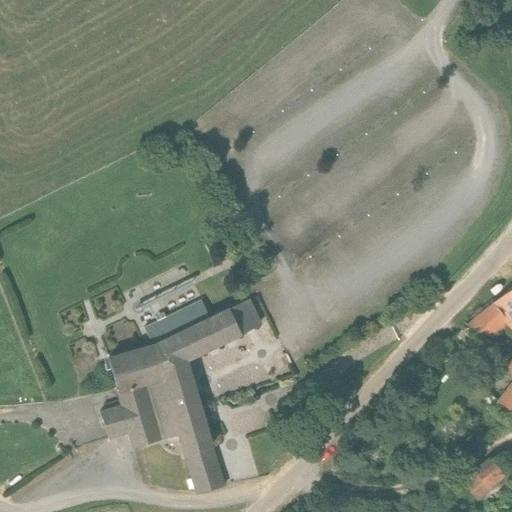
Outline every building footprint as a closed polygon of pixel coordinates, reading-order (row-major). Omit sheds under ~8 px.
[(187,451),(204,509),(233,500),(197,377),(270,341),(259,314),(213,332),(207,317),(151,343),(158,359),(114,371),(124,406),(127,420),(108,425),(116,456),(135,449),(139,464),(187,451)] [(511,350),(511,330),(504,319),(478,338),(495,363),(511,350)] [(511,406),(502,420),(511,429),(511,406)] [(511,488),(503,476),(488,488),(500,504),(511,494),(511,488)] [(500,504),(488,488),(473,499),(483,511),(496,511),(503,507),(500,504)]
